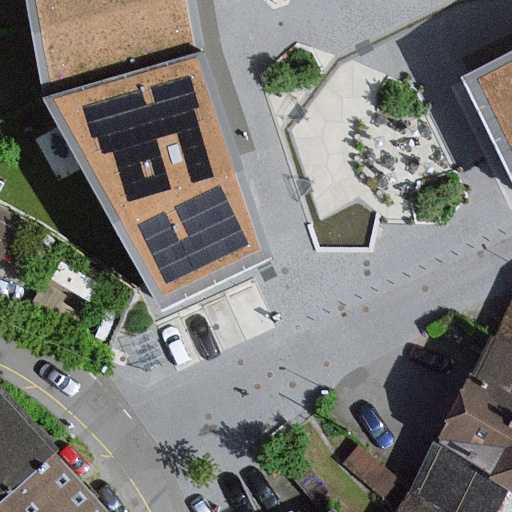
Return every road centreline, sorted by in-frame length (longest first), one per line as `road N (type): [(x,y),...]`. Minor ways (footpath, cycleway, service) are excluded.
road 1 (residential): [(146,478),(336,353),(511,261)]
road 2 (residential): [(0,350),(87,407),(146,478)]
